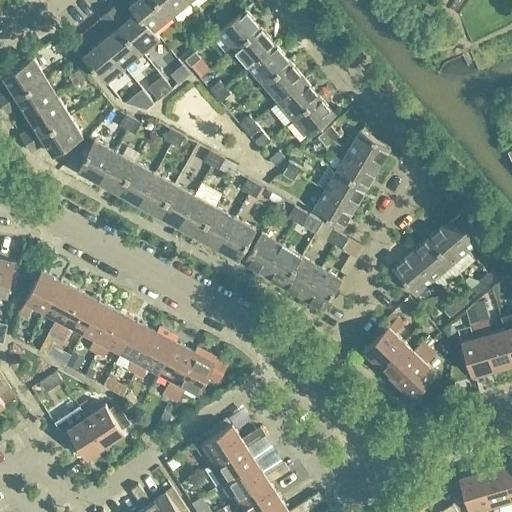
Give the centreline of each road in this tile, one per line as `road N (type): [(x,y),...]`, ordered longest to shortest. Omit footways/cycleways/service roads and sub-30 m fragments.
road 1 (residential): [(292,0),(421,158),(382,228),(356,327),(308,378)]
road 2 (residential): [(280,355),(214,304),(4,192)]
road 3 (residential): [(61,485),(93,494),(246,390)]
road 4 (residential): [(355,511),(246,390)]
road 5 (residential): [(511,413),(388,439)]
